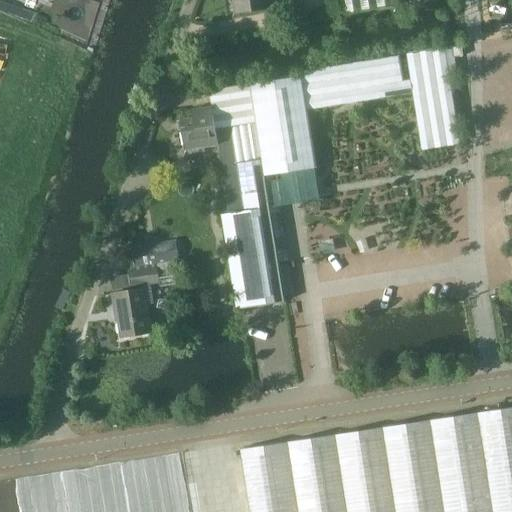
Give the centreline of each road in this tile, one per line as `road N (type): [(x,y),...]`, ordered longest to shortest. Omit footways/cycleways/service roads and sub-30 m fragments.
road 1 (unclassified): [(61,450),(60,395),(72,337),(191,0)]
road 2 (residential): [(61,450),(511,382)]
